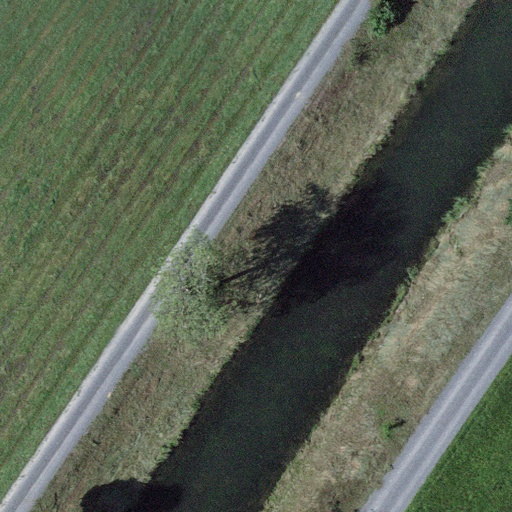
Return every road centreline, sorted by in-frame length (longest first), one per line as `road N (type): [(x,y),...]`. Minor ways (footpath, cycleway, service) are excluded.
road 1 (track): [(372,0),(27,511)]
road 2 (track): [(511,331),(389,511)]
